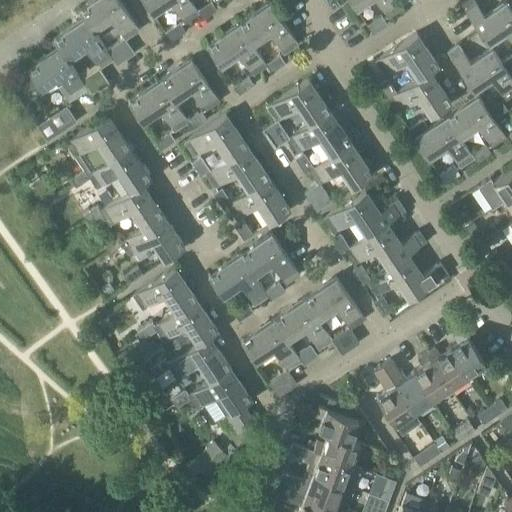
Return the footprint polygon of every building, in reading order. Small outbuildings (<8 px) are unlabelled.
[(120,0),(89,0),(79,7),(84,16),(84,15),(92,27),(109,16),(123,36),(106,47),(112,56),(116,63),(134,50),(125,36),(139,27),(120,0)] [(197,9),(191,0),(145,0),(152,10),(167,0),(171,0),(185,20),(198,11),(199,11),(197,9)] [(211,0),(210,0),(197,9),(199,11),(198,11),(202,17),(216,8),(211,0)] [(269,0),(238,22),(251,42),(252,41),(269,30),(283,51),(297,42),(269,0)] [(398,0),(351,0),(355,6),(364,0),(377,0),(388,15),(402,5),(398,0)] [(484,14),(474,0),(467,0),(462,4),(487,42),(505,30),(511,39),(511,9),(505,0),(484,14)] [(372,32),(387,22),(381,14),(367,23),(372,32)] [(84,16),(52,37),(58,45),(67,57),(82,47),(96,67),(81,78),(86,86),(90,91),(108,80),(98,65),(112,56),(106,47),(92,27),(84,15),(84,16)] [(171,38),(185,28),(180,20),(165,30),(171,38)] [(206,43),(220,63),(238,51),(252,72),(266,63),(265,62),(266,62),(252,41),(251,42),(238,22),(206,43)] [(405,58),(417,76),(429,68),(430,69),(438,63),(417,31),(375,60),(384,73),(405,58)] [(511,77),(507,70),(501,61),(491,47),(470,61),(458,43),(448,50),(474,88),(491,76),(506,97),(511,93),(511,77)] [(67,98),(86,86),(81,78),(67,57),(58,45),(27,66),(31,71),(16,81),(26,96),(54,78),(67,98)] [(279,53),(266,62),(265,62),(266,63),(271,71),(284,61),(279,53)] [(511,54),(501,61),(507,70),(511,66),(511,54)] [(192,57),(160,78),(173,98),(174,98),(191,87),(205,108),(220,98),(192,57)] [(417,76),(396,90),(397,90),(388,96),(397,110),(418,96),(430,114),(451,100),(430,69),(429,68),(417,76)] [(248,74),(234,84),(239,92),(253,82),(248,74)] [(378,82),(388,96),(397,90),(396,90),(387,76),(378,82)] [(309,121),(329,109),(308,77),(267,105),(276,119),(277,118),(278,118),(298,104),(309,121)] [(188,120),(188,119),(174,98),(173,98),(160,78),(128,100),(142,120),(159,108),(174,129),(188,120)] [(493,116),(488,108),(478,93),(446,114),(459,135),(460,135),(477,123),(491,144),(506,134),(493,116)] [(488,108),(493,116),(507,107),(502,98),(488,108)] [(66,104),(48,116),(58,131),(76,119),(66,104)] [(188,119),(188,120),(192,127),(207,117),(201,109),(188,119)] [(289,135),(288,137),(297,150),(319,136),(330,152),(331,153),(350,139),(329,109),(309,121),(289,135)] [(108,157),(129,144),(108,112),(66,140),(75,154),(87,171),(87,172),(108,157)] [(215,140),(227,157),(228,158),(248,145),(226,113),(185,140),(194,154),(215,140)] [(428,126),(414,135),(428,156),(446,144),(460,165),(474,156),(471,151),(460,135),(459,135),(446,114),(428,126)] [(289,135),(278,118),(277,118),(276,119),(262,128),(274,146),(288,137),(289,135)] [(414,135),(428,126),(423,118),(409,127),(414,135)] [(170,130),(155,140),(161,148),(175,138),(170,130)] [(372,172),(350,139),(331,153),(330,152),(312,164),(308,167),(309,168),(318,182),(319,181),(319,182),(340,168),(352,185),(372,172)] [(87,171),(72,180),(75,184),(89,175),(96,186),(107,178),(120,195),(142,181),(150,175),(129,144),(108,157),(87,172),(87,171)] [(482,144),(471,151),(474,156),(477,160),(487,153),(482,144)] [(269,176),(248,145),(228,158),(227,157),(210,169),(206,171),(206,172),(215,185),(236,171),(248,189),(249,190),(269,176)] [(305,171),(309,168),(308,167),(312,164),(304,151),(295,157),(305,171)] [(202,175),(206,172),(206,171),(210,169),(201,155),(192,161),(202,175)] [(440,173),(445,181),(459,172),(454,164),(440,173)] [(504,199),(511,193),(511,166),(492,180),(504,199)] [(72,180),(87,171),(83,167),(69,176),(72,180)] [(41,173),(29,181),(43,201),(55,193),(41,173)] [(231,200),(227,203),(236,217),(257,203),(269,220),(290,207),(269,176),(249,190),(248,189),(231,200)] [(163,212),(142,181),(120,195),(100,208),(102,211),(109,222),(130,208),(142,225),(142,226),(163,212)] [(319,181),(318,182),(304,191),(316,209),(331,199),(319,182),(319,181)] [(223,206),(227,203),(231,200),(222,187),(213,192),(223,206)] [(355,216),(366,233),(387,220),(387,221),(405,208),(398,197),(380,210),(365,188),(324,216),(333,230),(355,216)] [(102,211),(100,208),(97,203),(83,213),(88,221),(102,211)] [(472,220),(466,211),(459,215),(464,225),(472,220)] [(121,240),(123,242),(130,253),(151,239),(163,257),(184,243),(163,212),(142,226),(142,225),(121,240)] [(243,218),(234,223),(244,237),(252,232),(243,218)] [(376,248),(387,265),(388,266),(408,252),(427,240),(419,229),(401,241),(387,221),(387,220),(366,233),(349,245),(345,248),(355,263),(376,248)] [(479,231),(473,221),(464,226),(471,237),(479,231)] [(272,230),(240,252),(254,273),(254,272),(272,261),(285,281),(300,272),(272,230)] [(345,248),(349,245),(340,232),(332,237),(341,251),(345,248)] [(123,242),(121,240),(118,235),(104,244),(109,252),(123,242)] [(268,293),(265,289),(254,272),(254,273),(240,252),(208,273),(222,294),(240,282),(254,303),(268,293)] [(366,280),(376,294),(397,280),(408,296),(447,270),(440,260),(422,272),(408,252),(388,266),(387,265),(370,277),(366,280)] [(366,280),(370,277),(361,263),(353,269),(362,283),(366,280)] [(128,281),(142,271),(136,264),(123,273),(128,281)] [(164,292),(175,309),(196,296),(174,265),(133,292),(142,306),(164,292)] [(349,325),(332,336),(332,338),(341,351),(359,339),(350,326),(364,317),(336,275),(304,296),(318,317),(318,316),(336,305),(349,325)] [(265,289),(268,293),(271,298),(285,288),(279,280),(265,289)] [(374,300),(383,314),(392,308),(383,294),(374,300)] [(185,323),(196,341),(197,341),(209,333),(209,334),(217,328),(196,296),(175,309),(153,323),(156,327),(163,338),(185,323)] [(273,317),(287,337),(304,326),(318,347),(332,338),(332,336),(318,316),(318,317),(304,296),(273,317)] [(239,319),(253,309),(248,301),(234,311),(239,319)] [(287,337),(273,317),(248,334),(241,339),(254,358),(272,347),(285,367),(268,379),(278,393),(296,381),(287,368),(301,359),(298,355),(298,354),(287,337)] [(142,336),(156,327),(153,323),(151,319),(137,328),(142,336)] [(457,339),(449,345),(467,372),(468,372),(486,360),(463,326),(453,332),(457,339)] [(167,361),(169,364),(176,375),(197,361),(209,378),(230,365),(209,334),(209,333),(197,341),(196,341),(167,361)] [(426,350),(450,384),(466,373),(470,380),(473,378),(468,372),(467,372),(449,345),(439,351),(435,344),(426,350)] [(298,355),(301,359),(304,363),(318,353),(312,345),(298,354),(298,355)] [(450,384),(426,350),(421,354),(426,360),(413,369),(432,396),(450,384)] [(169,364),(167,361),(163,355),(149,365),(155,374),(169,364)] [(382,362),(413,409),(430,398),(434,404),(437,402),(432,396),(413,369),(403,375),(391,356),(382,362)] [(413,409),(382,362),(374,368),(386,386),(376,393),(401,431),(420,419),(413,409)] [(251,396),(230,365),(209,378),(188,392),(190,396),(197,406),(219,392),(232,413),(227,416),(236,430),(253,418),(242,402),(251,396)] [(190,396),(188,392),(184,387),(170,396),(176,405),(190,396)] [(502,398),(490,407),(495,414),(507,406),(502,398)] [(318,427),(319,427),(327,430),(327,429),(350,437),(358,416),(319,403),(315,413),(322,415),(318,427)] [(490,407),(478,415),(483,421),(495,414),(490,407)] [(511,412),(501,420),(503,425),(511,428),(511,412)] [(468,417),(452,428),(458,438),(475,427),(474,426),(468,417)] [(362,444),(363,441),(350,437),(327,429),(327,430),(319,427),(312,446),(352,460),(358,443),(362,444)] [(443,435),(435,441),(440,450),(449,444),(443,435)] [(352,460),(312,446),(312,447),(292,440),(288,450),(308,457),(305,467),(312,469),(344,481),(345,480),(348,481),(348,483),(351,484),(354,485),(355,486),(363,465),(352,461),(352,460)] [(434,440),(423,447),(429,457),(440,450),(435,441),(434,440)] [(237,448),(231,441),(223,449),(229,456),(237,448)] [(223,453),(212,442),(194,461),(205,472),(223,453)] [(481,453),(473,459),(482,471),(488,463),(486,460),(481,453)] [(482,471),(478,490),(491,494),(498,477),(488,463),(482,471)] [(281,471),(278,480),(298,486),(347,505),(355,485),(348,483),(348,481),(345,480),(344,481),(312,469),(305,467),(302,478),(281,471)] [(277,480),(273,491),(294,499),(294,497),(301,500),(297,510),(303,511),(344,511),(347,505),(298,486),(297,487),(277,480)] [(419,511),(421,508),(401,501),(397,511),(419,511)] [(421,508),(419,511),(431,511),(424,509),(426,502),(423,501),(422,505),(421,508)] [(465,511),(467,511),(447,503),(443,511),(465,511)]
